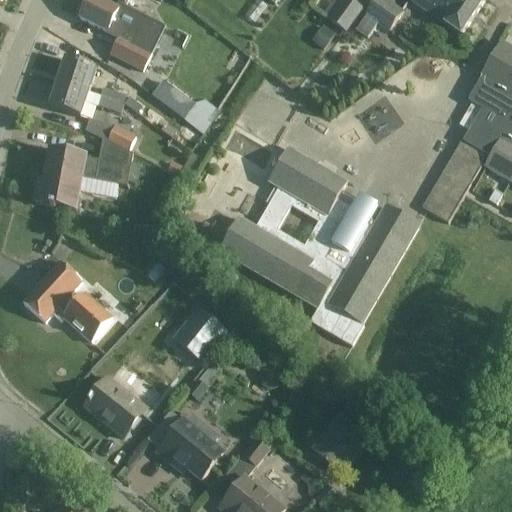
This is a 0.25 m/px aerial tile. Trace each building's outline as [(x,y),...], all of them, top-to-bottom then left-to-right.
[(113,58),(143,73),(152,56),(165,30),(139,17),(120,7),(118,11),(95,0),(90,0),(86,9),(84,8),(81,9),(77,16),(78,19),(81,20),(80,21),(121,42),(113,58)] [(404,13),(385,0),(376,0),(365,17),(366,18),(356,33),(368,41),(378,27),(390,35),(404,13)] [(408,0),(445,25),(445,26),(461,38),(486,0),(485,0),(408,0)] [(257,1),(245,17),(254,24),(267,9),(257,1)] [(331,23),(346,34),(362,11),(348,1),(331,23)] [(324,28),(313,43),(324,51),(335,36),(324,28)] [(484,111),(464,144),(489,158),(489,157),(493,159),(486,170),(511,185),(511,50),(503,46),(470,103),(484,111)] [(58,85),(89,95),(97,71),(66,61),(58,85)] [(89,95),(58,85),(50,110),(81,120),(86,106),(98,110),(99,108),(122,116),(125,107),(89,95)] [(192,111),(161,88),(153,98),(184,122),(192,111)] [(101,99),(125,107),(128,98),(103,90),(101,99)] [(381,136),(402,127),(393,106),(371,115),(381,136)] [(116,129),(91,121),(87,134),(130,154),(137,139),(116,129)] [(449,226),(489,158),(464,144),(462,142),(423,210),(449,226)] [(119,186),(127,187),(134,157),(104,143),(100,163),(50,154),(44,186),(39,185),(35,206),(51,209),(51,211),(56,212),(56,210),(77,214),(81,195),(116,201),(119,186)] [(420,229),(386,209),(377,225),(371,222),(378,210),(361,200),(361,199),(359,203),(343,194),(348,185),(290,152),(270,186),(276,189),(266,206),(270,208),(256,230),(240,221),(220,255),(319,313),(311,325),(351,349),(420,229)] [(173,160),(167,171),(176,175),(182,165),(173,160)] [(502,197),(495,193),(489,203),(492,205),(496,207),(502,197)] [(144,276),(153,284),(165,270),(156,262),(144,276)] [(83,284),(61,265),(24,307),(46,326),(54,317),(62,324),(64,321),(92,345),(113,322),(85,297),(74,308),(67,301),(83,284)] [(226,333),(200,312),(176,341),(202,362),(226,333)] [(265,370),(261,378),(263,387),(271,392),(280,389),(285,381),(282,372),(274,367),(265,370)] [(147,411),(110,381),(85,412),(123,442),(147,411)] [(197,382),(187,394),(198,403),(208,391),(197,382)] [(315,451),(333,466),(352,443),(361,450),(375,433),(348,410),(315,451)] [(220,439),(192,416),(185,425),(184,424),(158,455),(170,465),(174,460),(202,483),(224,457),(213,448),(220,439)] [(278,450),(263,437),(257,443),(256,442),(243,459),(257,470),(270,454),(273,457),(278,450)] [(32,490),(39,493),(47,490),(50,482),(47,475),(39,472),(32,475),(29,482),(32,490)] [(324,491),(306,475),(299,483),(307,490),(308,500),(313,505),(315,502),(320,496),(324,491)] [(284,511),(246,481),(220,511),(284,511)] [(345,492),(333,483),(328,489),(327,489),(326,490),(325,490),(324,491),(320,496),(315,502),(325,511),(327,511),(339,498),(340,499),(345,492)]
